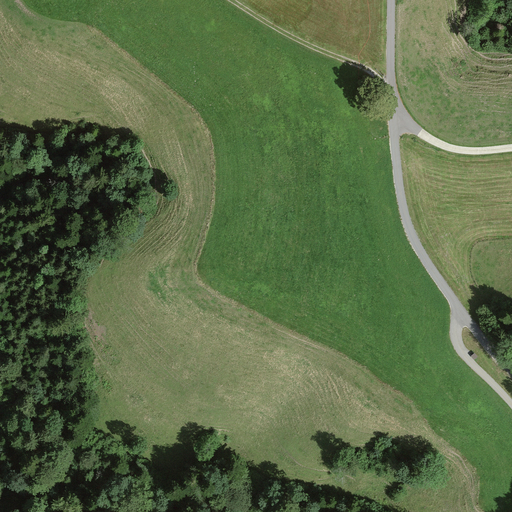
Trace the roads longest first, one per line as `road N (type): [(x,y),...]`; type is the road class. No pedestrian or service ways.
road 1 (unclassified): [(391,0),(404,216),(435,274),(511,369)]
road 2 (track): [(227,0),(392,91)]
road 3 (track): [(511,149),(452,148),(392,114)]
